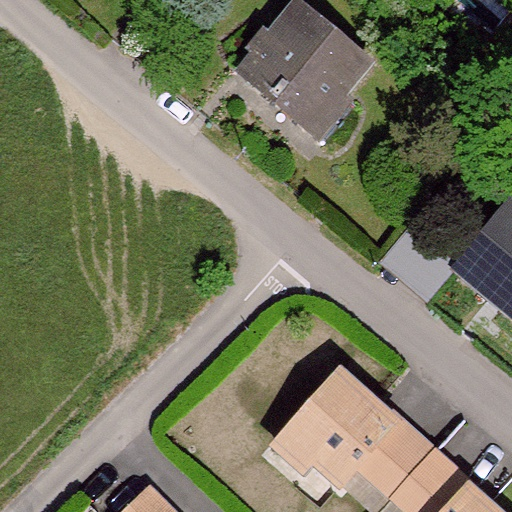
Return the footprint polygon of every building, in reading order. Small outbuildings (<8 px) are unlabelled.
[(369,60),(295,0),(287,0),(264,29),(259,25),(242,45),(248,50),(231,71),(317,141),(350,100),(342,93),(369,60)] [(511,196),(509,195),(446,271),(511,324),(511,196)] [(371,511),(377,511),(434,447),(344,365),(272,443),(304,473),(316,461),(371,511)] [(509,511),(434,447),(377,511),(509,511)] [(179,511),(152,483),(121,511),(179,511)]
